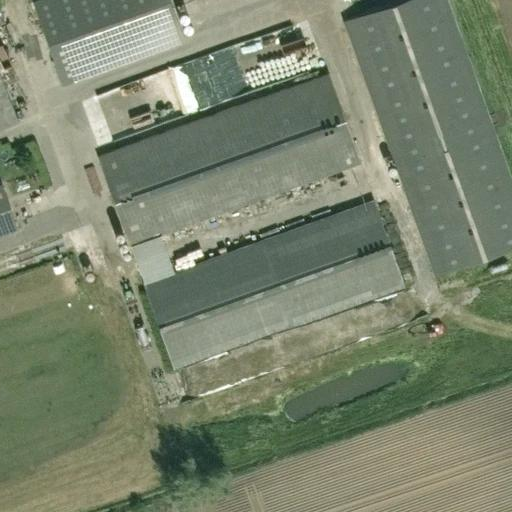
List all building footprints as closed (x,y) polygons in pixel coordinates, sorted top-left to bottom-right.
[(39,0),(37,1),(65,79),(181,38),(167,0),(39,0)] [(511,185),(446,0),(402,0),(344,21),(434,274),(511,246),(511,185)] [(174,272),(160,234),(361,164),(331,78),(100,160),(173,368),(404,287),(374,201),(174,272)] [(0,128),(16,122),(0,79),(0,128)] [(96,120),(102,133),(120,125),(109,101),(88,110),(93,121),(96,120)] [(0,185),(0,235),(17,229),(2,184),(0,185)] [(0,268),(0,292),(41,279),(42,284),(49,282),(40,255),(0,268)] [(86,326),(101,317),(94,306),(79,315),(86,326)] [(112,379),(132,369),(126,357),(106,368),(112,379)]
